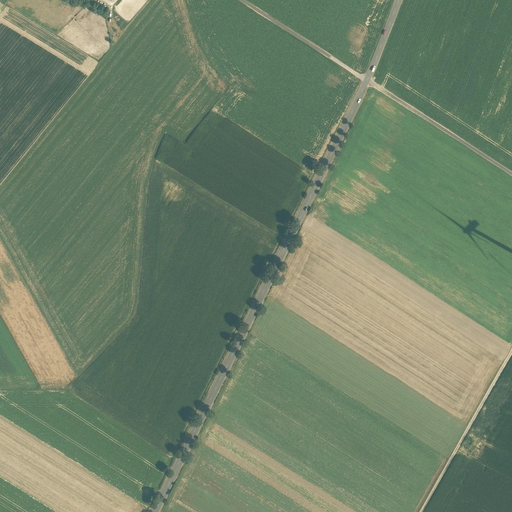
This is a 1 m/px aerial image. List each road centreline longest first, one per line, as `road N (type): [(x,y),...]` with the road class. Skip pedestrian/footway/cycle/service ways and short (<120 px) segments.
road 1 (secondary): [(366,80),(155,511)]
road 2 (unclassified): [(511,174),(366,80)]
road 3 (track): [(0,389),(59,391),(129,323)]
road 4 (unclassified): [(238,0),(366,80)]
